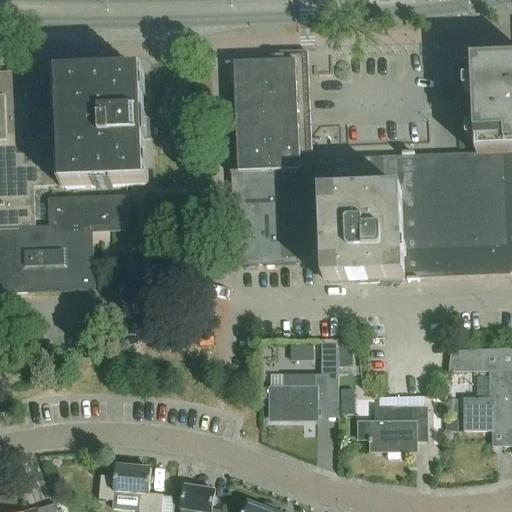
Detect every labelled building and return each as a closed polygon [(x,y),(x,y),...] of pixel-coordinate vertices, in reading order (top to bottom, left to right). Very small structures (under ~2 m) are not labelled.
[(290,189),(290,184),(290,177),(300,177),(296,63),(284,63),(284,60),(256,61),(256,59),(250,59),(238,60),(238,67),(227,67),(233,213),(239,212),(241,269),(327,266),(328,285),(509,279),(511,276),(511,157),(477,159),(397,162),(397,171),(375,172),(375,186),(290,189)] [(511,64),(473,66),(477,159),(511,157),(511,64)] [(59,187),(55,80),(55,76),(0,77),(0,217),(33,216),(32,188),(59,187)] [(84,79),(55,80),(59,187),(59,192),(63,192),(74,192),(88,191),(102,191),(117,190),(131,189),(145,189),(145,176),(144,164),(144,152),(143,140),(143,128),(142,115),(142,103),(141,91),(141,77),(112,78),(84,79)] [(129,232),(128,202),(51,205),(52,232),(34,233),(0,233),(0,295),(28,295),(93,292),(91,234),(129,232)] [(319,346),(300,348),(301,359),(320,356),(319,346)] [(354,347),(341,347),(341,371),(355,370),(354,347)] [(286,392),(272,392),(272,423),(307,423),(307,410),(317,410),(317,403),(339,403),(338,348),(324,348),(325,378),(286,378),(286,392)] [(511,351),(452,355),(449,375),(490,376),(490,402),(465,402),(465,435),(494,434),(494,431),(505,431),(505,450),(511,450),(511,351)] [(341,392),(341,405),(355,405),(355,392),(341,392)] [(376,411),(376,427),(360,427),(360,443),(370,443),(370,446),(372,446),(372,455),(388,455),(388,454),(416,454),(416,455),(417,455),(417,446),(429,446),(429,410),(376,411)] [(459,434),(458,422),(446,422),(446,434),(459,434)] [(102,479),(100,502),(113,503),(112,511),(173,511),(175,499),(164,498),(150,497),(152,473),(117,469),(116,480),(102,479)] [(214,511),(217,494),(185,489),(180,511),(214,511)]
